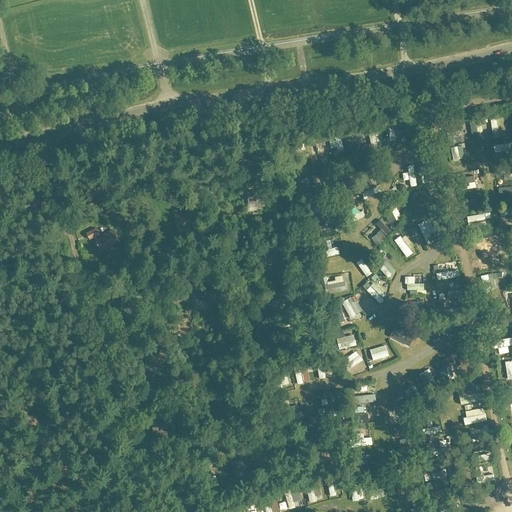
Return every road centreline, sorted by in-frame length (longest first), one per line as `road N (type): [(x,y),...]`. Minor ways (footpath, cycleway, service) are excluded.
road 1 (track): [(136,468),(255,438),(274,423),(194,101)]
road 2 (track): [(67,226),(147,511)]
road 3 (tertiary): [(270,91),(406,69)]
road 4 (tertiary): [(45,134),(169,104)]
